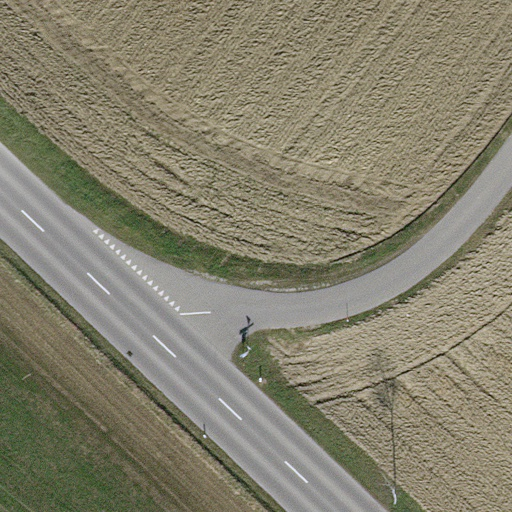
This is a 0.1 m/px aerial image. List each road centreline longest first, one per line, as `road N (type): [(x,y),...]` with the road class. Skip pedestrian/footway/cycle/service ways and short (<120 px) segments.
road 1 (unclassified): [(144,322),(321,306),(370,292),(434,252),(511,159)]
road 2 (tertiary): [(144,322),(340,511)]
road 3 (tertiary): [(0,185),(144,322)]
